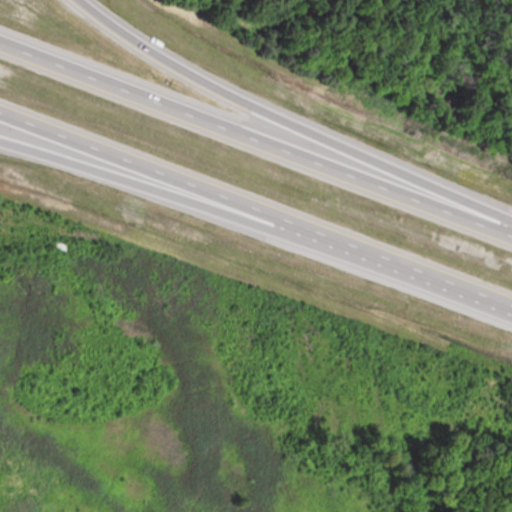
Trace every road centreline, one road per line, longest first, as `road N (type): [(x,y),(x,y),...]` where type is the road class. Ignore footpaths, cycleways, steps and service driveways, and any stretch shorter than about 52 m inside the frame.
road 1 (motorway): [(0,114),(511,307)]
road 2 (motorway): [(511,232),(0,42)]
road 3 (motorway): [(511,230),(181,72),(77,0)]
road 4 (motorway): [(0,143),(265,214)]
